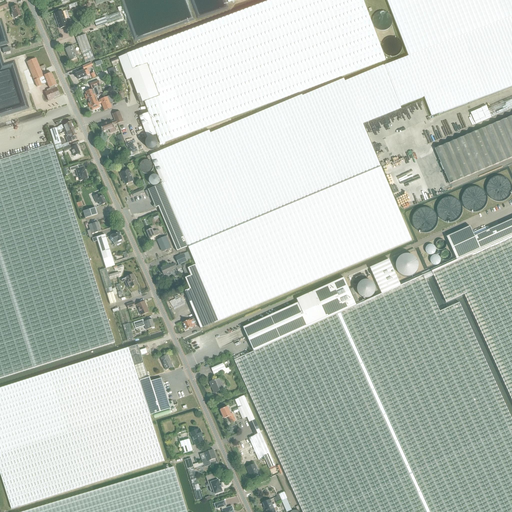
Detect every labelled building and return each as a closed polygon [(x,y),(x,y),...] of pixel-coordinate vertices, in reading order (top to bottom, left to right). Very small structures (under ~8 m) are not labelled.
[(272,0),(127,54),(133,70),(148,64),(160,97),(145,102),(149,113),(157,134),(160,144),(385,60),(362,0),(272,0)] [(209,131),(150,156),(151,159),(162,184),(187,244),(188,247),(294,203),(339,184),(357,176),(381,166),(363,124),(401,109),(400,106),(401,106),(424,97),(431,116),(511,85),(511,0),(386,0),(409,56),(383,66),(383,65),(345,81),(344,79),(303,96),(302,95),(211,133),(209,131)] [(14,18),(21,15),(16,5),(11,8),(13,12),(12,13),(14,18)] [(389,20),(389,19),(389,18),(389,16),(388,15),(387,13),(385,12),(384,11),(382,11),(380,11),(378,11),(377,12),(376,12),(375,13),(374,15),(373,16),(372,18),(372,20),(372,21),(373,23),(374,24),(375,26),(376,26),(378,27),(379,28),(381,28),(382,28),(384,27),(385,26),(387,26),(388,24),(389,23),(389,21),(389,20)] [(63,12),(54,14),(59,29),(68,26),(63,12)] [(94,21),(96,28),(122,18),(119,12),(94,21)] [(94,59),(86,35),(76,38),(85,62),(94,59)] [(399,45),(399,44),(398,42),(397,40),(396,39),(395,38),(394,37),(393,37),(391,37),(389,37),(387,37),(386,38),(384,39),(383,40),(382,41),(382,43),(382,45),(382,46),(382,48),(383,50),(384,51),(385,52),(386,53),(388,53),(390,54),(391,53),(393,53),(395,52),(396,51),(397,50),(398,49),(398,47),(399,45)] [(70,60),(78,57),(73,46),(66,49),(70,60)] [(35,58),(26,62),(28,68),(33,83),(35,82),(37,87),(46,83),(43,77),(40,69),(39,67),(35,58)] [(133,70),(124,73),(127,81),(132,79),(138,95),(140,95),(143,102),(145,102),(160,97),(148,64),(133,70)] [(116,75),(114,68),(108,70),(110,77),(116,75)] [(87,76),(90,74),(88,70),(85,71),(84,70),(76,74),(79,80),(87,76)] [(47,83),(49,88),(55,86),(54,85),(56,85),(50,73),(44,75),(44,76),(43,77),(46,83),(47,83)] [(86,94),(85,95),(86,100),(88,99),(96,96),(99,95),(97,88),(100,86),(98,81),(90,84),(92,90),(86,92),(86,94)] [(58,95),(55,86),(49,88),(46,90),(47,92),(45,93),(48,101),(51,100),(51,98),(58,95)] [(89,103),(88,103),(90,108),(91,108),(92,111),(93,110),(100,108),(99,105),(99,104),(102,103),(104,111),(112,108),(110,104),(113,102),(111,96),(100,100),(101,101),(98,102),(96,96),(88,99),(89,103)] [(491,114),(511,106),(511,96),(501,101),(500,99),(493,102),(494,105),(488,107),(491,114)] [(112,121),(101,125),(103,132),(109,129),(111,134),(116,132),(114,127),(115,127),(114,125),(123,121),(119,112),(112,114),(115,121),(112,122),(112,121)] [(139,116),(145,133),(147,137),(156,134),(149,113),(139,116)] [(511,116),(435,149),(450,184),(511,157),(511,116)] [(63,128),(65,132),(73,129),(70,122),(64,124),(65,125),(62,126),(63,128)] [(56,128),(55,128),(49,130),(56,151),(62,149),(56,131),(56,128)] [(76,135),(73,129),(65,132),(67,137),(65,138),(68,143),(77,139),(75,135),(76,135)] [(0,378),(114,343),(52,144),(0,160),(0,378)] [(74,156),(80,153),(76,146),(70,148),(69,146),(62,149),(63,152),(71,149),(74,156)] [(153,167),(153,166),(152,165),(152,164),(151,162),(150,161),(148,161),(147,160),(146,160),(145,160),(143,161),(142,162),(141,163),(140,165),(139,166),(139,167),(139,168),(140,169),(140,171),(141,172),(142,172),(143,173),(145,174),(146,174),(147,174),(149,173),(150,173),(151,172),(151,171),(152,170),(153,168),(153,167)] [(78,181),(87,178),(86,174),(85,174),(83,167),(78,169),(77,166),(69,168),(70,171),(75,170),(78,181)] [(190,289),(185,291),(201,329),(368,259),(412,241),(412,240),(381,166),(357,176),(339,184),(294,203),(188,247),(190,251),(196,265),(188,269),(191,276),(185,278),(190,289)] [(126,184),(133,181),(130,174),(131,174),(129,170),(121,173),(126,184)] [(159,181),(159,179),(159,178),(158,177),(157,176),(157,175),(155,174),(154,174),(153,174),(152,174),(150,174),(149,175),(148,176),(147,177),(146,178),(146,180),(146,181),(146,183),(147,184),(148,185),(148,186),(150,187),(151,187),(152,187),(153,187),(155,187),(156,186),(157,186),(158,185),(159,184),(159,182),(159,181)] [(149,190),(156,208),(158,207),(168,231),(177,252),(188,247),(187,244),(162,184),(149,190)] [(133,197),(145,192),(143,189),(132,194),(133,197)] [(466,196),(466,210),(473,210),(473,209),(476,209),(476,210),(485,210),(485,203),(477,203),(477,200),(474,200),(474,197),(478,197),(478,190),(474,190),(474,189),(464,189),(464,196),(466,196)] [(93,196),(96,203),(98,202),(100,205),(106,203),(102,196),(100,197),(99,194),(93,196)] [(439,198),(439,207),(444,206),(444,209),(458,209),(458,205),(458,201),(454,201),(454,200),(452,200),(452,198),(439,198)] [(97,215),(95,210),(95,208),(82,212),(84,218),(97,215)] [(470,227),(447,237),(457,260),(511,235),(511,219),(474,237),(470,227)] [(92,238),(91,233),(100,230),(98,222),(88,225),(90,230),(87,231),(90,239),(92,238)] [(150,239),(159,235),(157,230),(153,232),(152,228),(146,231),(150,239)] [(122,243),(121,240),(118,232),(110,236),(115,246),(122,243)] [(93,242),(95,248),(99,247),(103,259),(111,257),(104,234),(92,238),(93,242)] [(511,235),(457,260),(432,271),(434,275),(446,302),(465,294),(511,399),(511,235)] [(165,237),(158,241),(162,251),(170,248),(165,237)] [(179,265),(192,259),(189,252),(176,257),(179,265)] [(400,277),(419,274),(415,253),(396,257),(400,277)] [(389,258),(370,267),(382,293),(401,284),(389,258)] [(179,265),(176,267),(178,270),(182,268),(186,277),(190,275),(187,268),(187,267),(185,263),(179,266),(179,265)] [(170,274),(172,272),(171,270),(176,267),(175,264),(170,266),(169,265),(161,268),(164,275),(165,277),(166,280),(170,278),(168,275),(170,274)] [(114,295),(112,290),(105,268),(99,270),(110,304),(116,302),(114,295)] [(254,352),(235,361),(302,511),(511,511),(511,420),(459,303),(440,312),(425,279),(429,277),(434,275),(432,271),(423,275),(400,286),(382,294),(356,306),(254,352)] [(128,288),(136,285),(137,284),(135,278),(134,278),(133,274),(125,277),(125,278),(121,280),(122,282),(125,282),(126,284),(128,288)] [(298,303),(243,328),(254,352),(356,306),(344,278),(296,299),(298,303)] [(363,301),(377,296),(371,279),(356,284),(363,301)] [(356,303),(359,302),(353,288),(350,290),(356,303)] [(141,315),(149,312),(144,302),(137,305),(141,315)] [(189,319),(190,320),(183,323),(186,330),(193,327),(193,326),(195,325),(198,324),(194,317),(189,319)] [(143,320),(141,320),(135,322),(133,323),(136,329),(145,326),(146,330),(148,329),(154,327),(152,320),(144,322),(143,320)] [(129,324),(123,325),(128,340),(134,338),(129,324)] [(164,461),(150,415),(139,381),(148,378),(138,345),(0,388),(0,474),(12,509),(164,461)] [(166,370),(173,367),(168,355),(161,359),(166,370)] [(223,363),(211,369),(214,375),(226,369),(223,363)] [(210,383),(211,384),(212,388),(213,388),(216,393),(225,389),(221,381),(223,380),(221,377),(210,383)] [(150,378),(148,378),(139,381),(150,415),(171,409),(162,379),(151,382),(150,378)] [(242,406),(238,408),(242,417),(243,420),(247,418),(255,436),(261,433),(245,396),(242,397),(239,398),(239,399),(242,406)] [(231,423),(236,421),(232,414),(231,414),(228,407),(221,410),(224,419),(229,417),(231,423)] [(193,432),(190,433),(196,445),(204,442),(201,435),(202,434),(200,429),(198,430),(198,429),(196,430),(196,429),(195,429),(193,430),(192,431),(193,432)] [(255,436),(249,438),(250,440),(255,453),(259,460),(265,458),(269,468),(275,466),(261,433),(255,436)] [(189,439),(180,442),(184,454),(193,451),(189,439)] [(206,459),(202,460),(203,463),(204,465),(205,468),(211,465),(210,461),(216,459),(213,450),(204,453),(206,459)] [(185,460),(197,501),(203,499),(191,458),(185,460)] [(256,478),(260,477),(254,465),(246,468),(248,473),(249,472),(253,480),(255,479),(255,480),(257,479),(256,478)] [(187,511),(174,467),(23,511),(187,511)] [(215,474),(207,476),(208,481),(211,481),(213,487),(210,488),(212,491),(214,490),(215,494),(223,492),(221,487),(222,487),(221,484),(220,484),(219,480),(216,481),(215,479),(216,478),(215,474)] [(286,511),(287,511),(292,510),(287,499),(282,501),(286,511)] [(274,511),(270,500),(263,503),(266,510),(265,511),(274,511)] [(224,501),(215,504),(216,509),(222,507),(223,510),(222,510),(223,511),(233,511),(232,507),(226,509),(225,506),(226,506),(224,501)]
